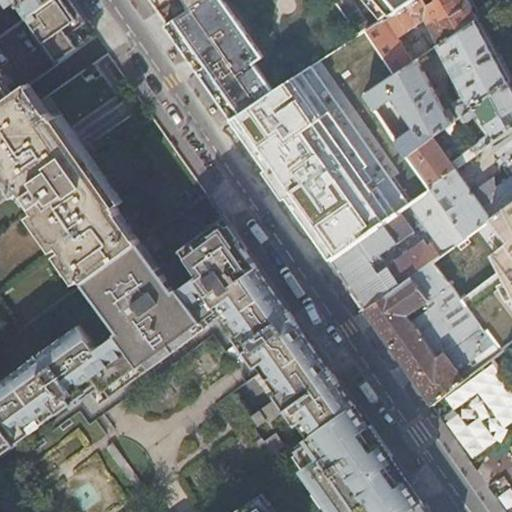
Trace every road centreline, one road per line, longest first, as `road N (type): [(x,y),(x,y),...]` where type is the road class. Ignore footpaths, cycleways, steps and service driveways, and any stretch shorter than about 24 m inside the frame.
road 1 (residential): [(471,511),(117,0)]
road 2 (unknown): [(340,323),(152,460)]
